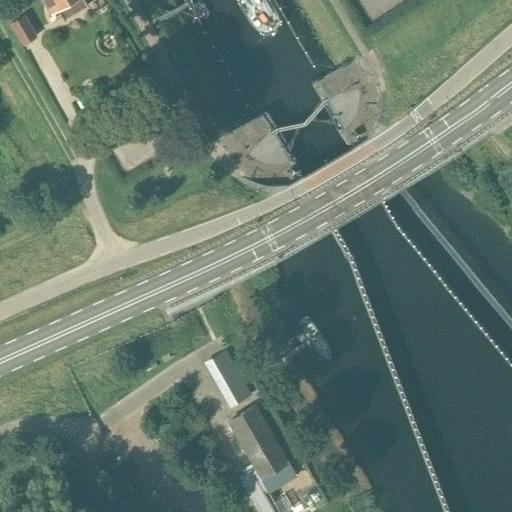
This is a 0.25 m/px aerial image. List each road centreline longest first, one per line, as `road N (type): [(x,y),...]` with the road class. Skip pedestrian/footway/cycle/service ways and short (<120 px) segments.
road 1 (unclassified): [(0,316),(254,213),(424,112),(511,36)]
road 2 (primary): [(0,363),(245,250),(435,138),(511,82)]
